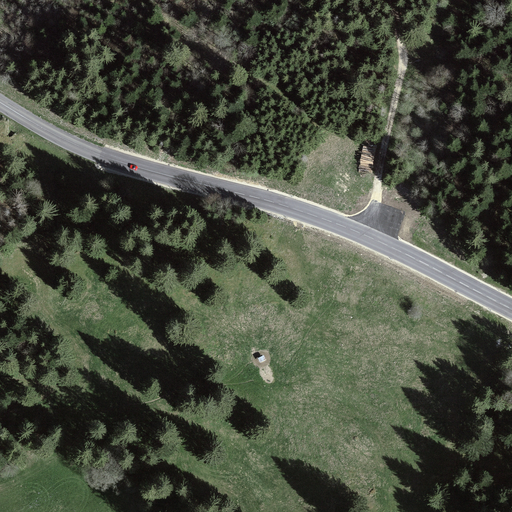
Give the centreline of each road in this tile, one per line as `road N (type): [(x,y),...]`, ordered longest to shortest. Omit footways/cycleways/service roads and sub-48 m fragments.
road 1 (secondary): [(0,102),(84,149),(345,226),(511,309)]
road 2 (track): [(394,0),(403,76),(370,237)]
